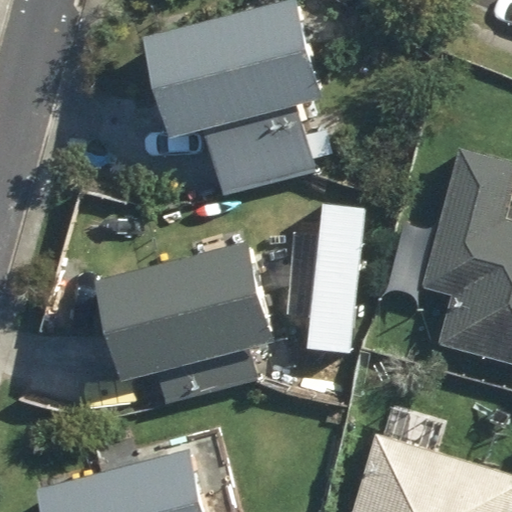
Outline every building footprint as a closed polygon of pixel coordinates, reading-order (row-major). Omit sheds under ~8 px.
[(323,95),(297,0),(284,0),(149,36),(175,131),(204,123),(223,195),(318,170),(300,101),(323,95)] [(441,343),(511,361),(511,218),(506,217),(511,192),(511,157),(460,144),(425,284),(454,292),(441,343)] [(276,337),(250,239),(99,278),(124,376),(276,337)] [(353,511),(511,511),(511,472),(376,434),(353,511)] [(207,511),(191,448),(40,487),(46,511),(207,511)]
